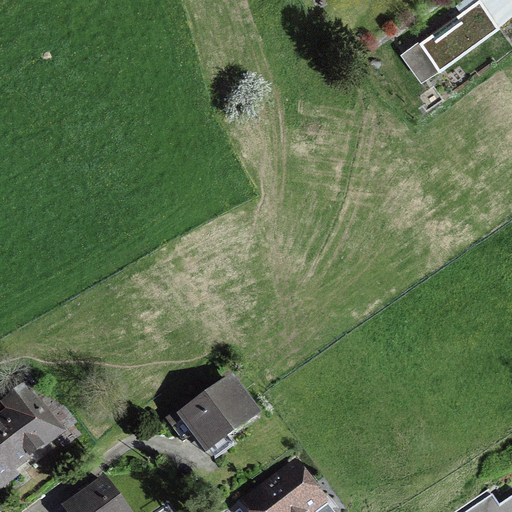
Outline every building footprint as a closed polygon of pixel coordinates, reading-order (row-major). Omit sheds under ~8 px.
[(498,25),(497,25),(479,0),(475,0),(418,43),(437,70),(498,25)] [(177,412),(164,422),(181,444),(194,435),(206,452),(253,418),(228,384),(182,418),(177,412)] [(0,490),(14,479),(8,471),(57,432),(22,389),(2,405),(9,413),(0,420),(0,490)] [(308,511),(320,503),(292,468),(245,504),(250,511),(308,511)] [(122,511),(102,484),(66,510),(66,511),(122,511)] [(511,511),(511,494),(498,503),(492,494),(462,511),(511,511)]
